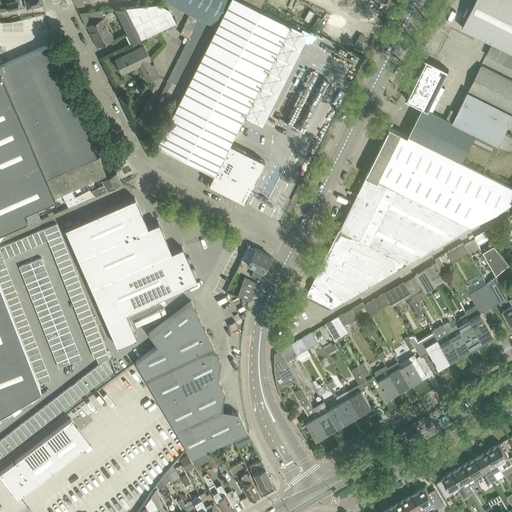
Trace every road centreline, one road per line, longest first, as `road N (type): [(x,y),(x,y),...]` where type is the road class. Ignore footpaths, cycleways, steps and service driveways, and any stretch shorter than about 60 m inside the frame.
road 1 (residential): [(292,246),(137,161),(60,0)]
road 2 (tertiary): [(292,246),(417,0)]
road 3 (residential): [(511,351),(375,432),(316,480)]
road 4 (secondary): [(323,491),(511,378)]
road 5 (residential): [(351,501),(511,402)]
road 6 (tertiary): [(261,392),(265,307),(292,246)]
